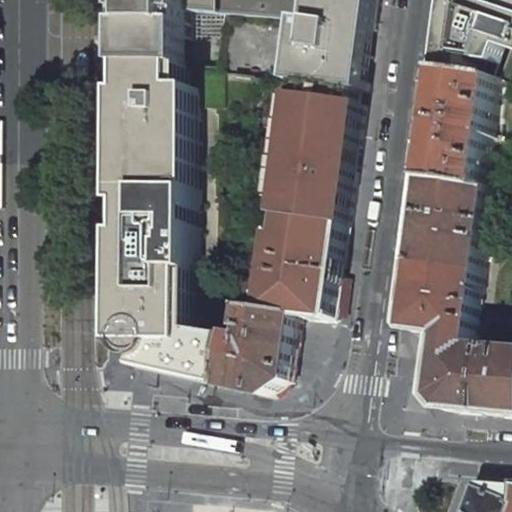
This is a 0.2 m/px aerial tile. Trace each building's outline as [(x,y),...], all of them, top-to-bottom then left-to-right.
[(370,96),(383,0),(129,0),(129,41),(131,41),(131,67),(161,67),(191,68),(192,68),(192,12),(222,12),(304,23),(299,86),(364,95),(370,96)] [(511,51),(511,0),(455,0),(448,73),(473,76),(475,64),(507,68),(511,51)] [(131,67),(129,67),(129,81),(127,346),(134,346),(134,348),(135,352),(136,355),(138,358),(142,361),(146,364),(149,364),(147,370),(231,388),(238,340),(202,332),(202,91),(192,90),(192,68),(191,68),(161,67),(131,67)] [(490,189),(504,81),(473,76),(448,73),(434,182),(490,189)] [(364,95),(299,86),(297,104),(304,105),(298,152),(291,151),(287,181),(294,182),(289,221),(352,230),(368,110),(363,109),(364,95)] [(488,277),(499,190),(490,189),(434,182),(422,269),(488,277)] [(277,287),(273,314),(305,318),(305,319),(336,324),(340,321),(352,230),(289,221),(285,220),(283,240),(281,256),(277,287)] [(252,251),(281,256),(283,240),(255,234),(252,251)] [(480,342),(488,277),(422,269),(414,330),(417,334),(448,338),(480,342)] [(268,273),(249,270),(246,289),(259,292),(257,311),(273,314),(277,287),(267,286),(268,273)] [(231,388),(276,399),(297,384),(305,319),(305,318),(273,314),(257,311),(259,292),(246,289),(238,340),(231,388)] [(456,413),(511,418),(511,352),(479,350),(480,342),(448,338),(441,389),(441,394),(456,413)] [(511,511),(511,487),(483,485),(472,511),(511,511)]
